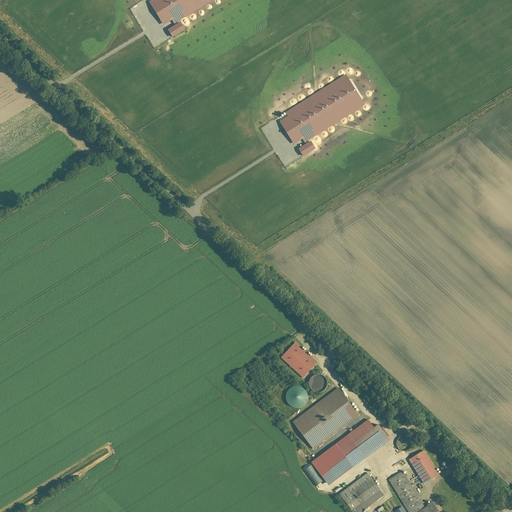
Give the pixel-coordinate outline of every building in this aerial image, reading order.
[(156,0),(150,4),(163,24),(172,19),(174,23),(211,0),(156,0)] [(172,37),(184,30),(180,24),(168,31),(172,37)] [(289,118),(281,122),(294,143),(302,138),(304,141),(364,105),(347,76),(286,113),(289,118)] [(303,156),(315,149),(311,142),(299,150),(303,156)] [(318,363),(296,343),(283,358),(304,378),(318,363)] [(315,393),(328,388),(323,374),(310,379),(315,393)] [(287,398),(287,401),(289,404),(292,407),(295,408),(299,408),(303,407),(306,405),(308,402),(309,398),(308,395),(307,392),(305,389),(302,387),(298,386),(295,387),(292,388),(289,391),(287,394),(287,398)] [(339,389),(293,423),(314,451),(360,416),(339,389)] [(369,420),(312,463),(330,486),(391,440),(380,424),(375,428),(369,420)] [(401,437),(399,448),(409,450),(411,439),(401,437)] [(425,451),(411,459),(425,484),(440,475),(425,451)] [(403,473),(390,481),(408,511),(432,511),(428,506),(425,508),(403,473)] [(368,474),(340,495),(352,511),(365,511),(385,497),(368,474)] [(439,511),(433,502),(428,505),(428,506),(432,511),(439,511)]
